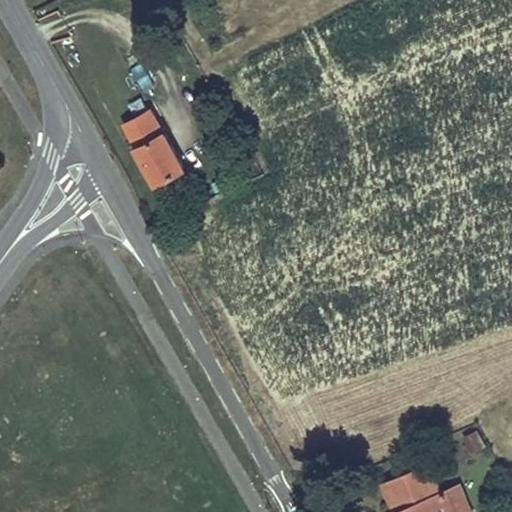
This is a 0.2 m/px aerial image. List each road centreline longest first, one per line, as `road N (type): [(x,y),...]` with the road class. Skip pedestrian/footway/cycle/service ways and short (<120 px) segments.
road 1 (residential): [(297,511),(94,154)]
road 2 (unclassified): [(58,88),(50,154),(4,255)]
road 3 (unclassified): [(4,255),(77,199),(94,154)]
